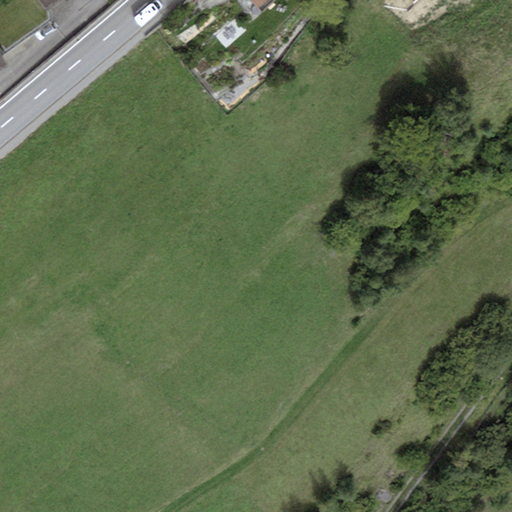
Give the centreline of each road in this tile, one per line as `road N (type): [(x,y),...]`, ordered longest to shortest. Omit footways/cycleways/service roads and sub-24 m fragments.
road 1 (track): [(511,352),(392,511)]
road 2 (secondary): [(149,0),(0,127)]
